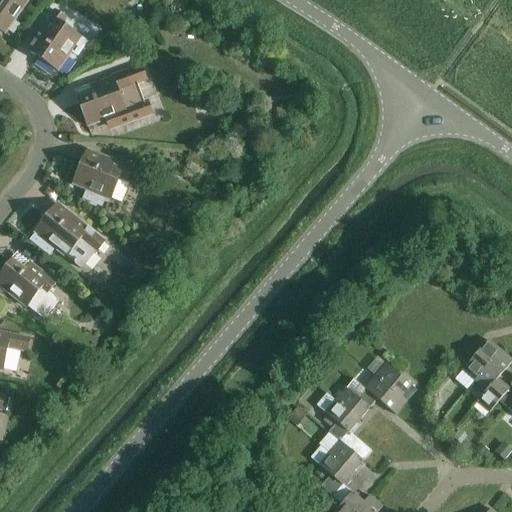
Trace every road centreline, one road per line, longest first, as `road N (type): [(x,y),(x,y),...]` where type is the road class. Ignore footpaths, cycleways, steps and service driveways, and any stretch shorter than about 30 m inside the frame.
road 1 (residential): [(80,511),(429,95)]
road 2 (residential): [(429,95),(289,0)]
